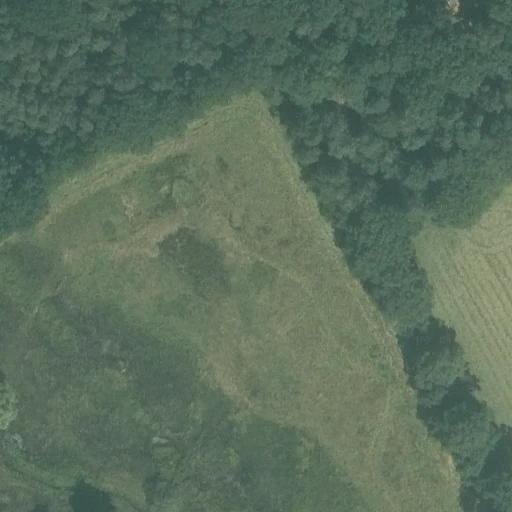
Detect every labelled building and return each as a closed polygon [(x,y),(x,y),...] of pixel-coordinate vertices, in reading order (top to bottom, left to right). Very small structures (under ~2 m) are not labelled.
[(400,0),(373,0),(379,13),(402,3),(400,0)] [(423,21),(446,10),(447,12),(473,0),(426,0),(415,5),(423,21)] [(381,41),(387,54),(392,52),(400,48),(399,44),(397,40),(401,38),(393,21),(384,25),(375,29),(381,41)] [(308,72),(303,75),(308,83),(312,80),(313,82),(330,72),(324,61),(307,70),(308,72)] [(371,105),(375,114),(379,112),(383,110),(376,95),(374,96),(368,99),(371,105)]
